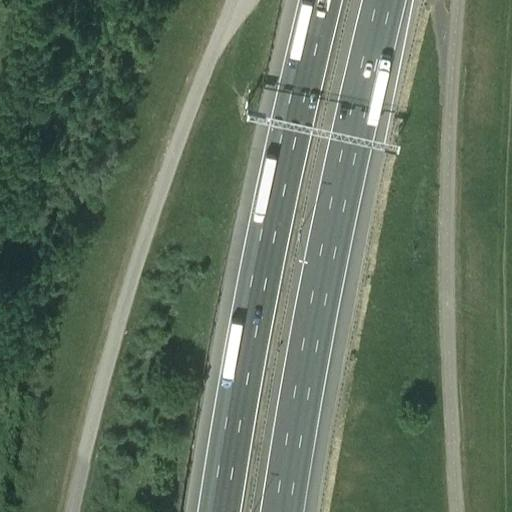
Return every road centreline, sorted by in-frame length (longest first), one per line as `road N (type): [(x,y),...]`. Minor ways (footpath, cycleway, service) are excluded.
road 1 (motorway): [(281,511),(333,208),(382,0)]
road 2 (motorway): [(319,0),(219,511)]
